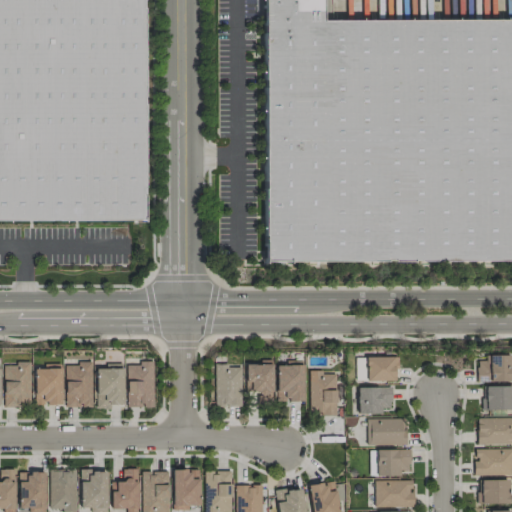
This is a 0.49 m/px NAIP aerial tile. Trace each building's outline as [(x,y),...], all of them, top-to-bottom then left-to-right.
[(0,0),(138,0),(138,220),(0,219),(0,0)] [(261,0),(262,259),(511,258),(511,18),(318,19),(317,0),(261,0)] [(364,357),(365,381),(393,380),(393,367),(397,367),(397,356),(364,357)] [(476,357),(475,381),(510,382),(510,357),(476,357)] [(274,401),(301,401),(301,360),(285,360),(285,366),(275,365),(274,401)] [(90,361),(76,361),(75,365),(64,365),(63,407),(90,407),(90,361)] [(152,361),(137,361),(137,365),(125,365),(126,407),(153,407),(152,361)] [(2,364),(2,407),(29,406),(28,363),(2,364)] [(94,368),(94,406),(121,406),(120,363),(104,364),(104,368),(94,368)] [(270,364),(243,365),(244,391),(255,391),(256,403),(271,403),(270,364)] [(213,407),(240,406),(239,365),(213,366),(213,407)] [(33,405),(60,404),(58,366),(32,367),(33,405)] [(334,415),(334,372),(308,372),(307,415),(334,415)] [(511,386),(481,387),(482,409),(511,408),(511,386)] [(389,387),(355,388),(356,414),(380,413),(380,407),(389,406),(389,387)] [(511,417),(475,419),(475,444),(511,442),(511,417)] [(404,444),(403,419),(365,420),(365,444),(404,444)] [(510,474),(510,449),(474,449),(474,460),(471,460),(472,474),(510,474)] [(408,450),(373,451),(374,475),(398,474),(398,470),(408,469),(408,450)] [(135,511),(135,468),(120,469),(120,482),(113,482),(113,491),(108,491),(109,508),(124,508),(124,511),(135,511)] [(170,469),(170,510),(187,510),(187,505),(197,505),(197,469),(170,469)] [(74,470),(47,470),(46,511),(73,511),(74,470)] [(96,511),(104,511),(104,470),(78,470),(78,508),(88,508),(88,511),(96,511)] [(42,511),(44,472),(17,471),(16,508),(27,508),(26,511),(42,511)] [(166,511),(166,471),(139,471),(139,511),(166,511)] [(202,511),(229,511),(228,471),(202,471),(202,511)] [(506,503),(507,481),(477,480),(477,502),(506,503)] [(335,511),(332,481),(306,484),(308,511),(335,511)] [(373,506),(412,505),(411,493),(408,493),(408,481),(372,481),(373,506)] [(232,511),(259,511),(259,485),(232,486),(232,511)] [(302,511),(300,488),(273,491),(275,511),(302,511)]
